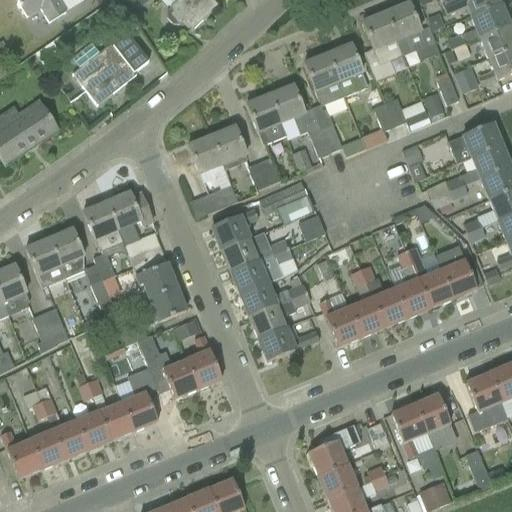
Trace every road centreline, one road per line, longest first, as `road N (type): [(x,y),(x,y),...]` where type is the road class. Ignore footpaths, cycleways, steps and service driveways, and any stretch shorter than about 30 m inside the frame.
road 1 (residential): [(260,433),(138,132)]
road 2 (residential): [(260,433),(511,334)]
road 3 (residential): [(72,511),(260,433)]
road 4 (residential): [(138,132),(282,0)]
road 5 (unknown): [(368,169),(376,142),(389,131),(511,85)]
road 6 (residential): [(0,223),(138,132)]
